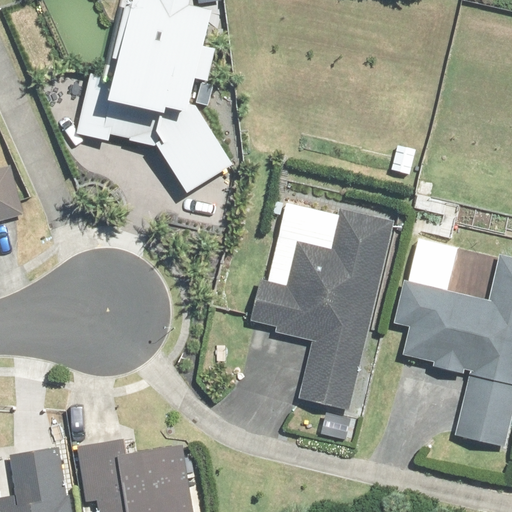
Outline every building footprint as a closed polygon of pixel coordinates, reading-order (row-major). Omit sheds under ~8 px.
[(216,0),(162,0),(162,1),(158,0),(134,0),(117,81),(93,75),(80,136),(110,143),(111,137),(159,148),(190,196),(235,166),(193,104),(198,85),(199,80),(211,83),(218,51),(206,49),(216,0)] [(419,152),(399,147),(393,173),(413,178),(419,152)] [(0,168),(0,221),(22,218),(14,167),(0,168)] [(343,216),(288,204),(270,282),(263,281),(252,329),(314,343),(301,397),(355,410),(397,225),(344,213),(343,216)] [(411,330),(405,354),(434,362),(433,366),(472,376),(456,436),(505,448),(511,420),(511,259),(503,257),(491,305),(408,283),(397,326),(411,330)] [(129,458),(126,443),(80,452),(90,511),(194,511),(184,448),(129,458)] [(0,511),(76,511),(67,449),(12,457),(20,508),(0,511)]
